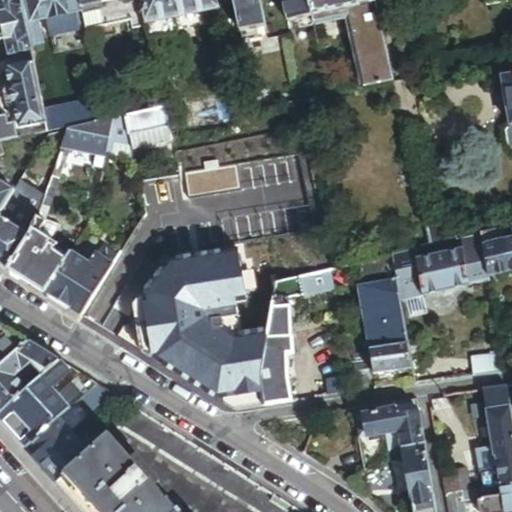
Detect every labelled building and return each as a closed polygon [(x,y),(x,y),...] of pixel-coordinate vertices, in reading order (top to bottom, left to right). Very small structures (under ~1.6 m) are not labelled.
[(30,48),(19,0),(0,0),(0,10),(1,15),(0,15),(0,41),(6,40),(9,55),(30,51),(30,48)] [(19,0),(30,48),(43,46),(38,21),(46,20),(48,30),(63,27),(64,35),(86,30),(79,0),(19,0)] [(79,0),(86,30),(129,21),(125,5),(139,2),(138,0),(79,0)] [(180,32),(177,16),(232,4),(231,0),(138,0),(139,2),(144,28),(147,39),(180,32)] [(239,33),(266,28),(259,0),(282,0),(287,22),(312,17),(308,0),(231,0),(232,4),(239,33)] [(391,83),(383,41),(373,0),(308,0),(312,17),(351,9),(352,15),(347,16),(362,89),(391,83)] [(139,2),(125,5),(129,21),(131,31),(144,28),(139,2)] [(313,24),(347,16),(352,15),(351,9),(312,17),(313,24)] [(45,121),(42,109),(31,56),(6,62),(12,90),(7,91),(12,112),(17,111),(21,133),(40,129),(41,133),(47,131),(45,121)] [(511,75),(500,78),(511,137),(511,75)] [(85,112),(102,109),(98,91),(82,94),(83,101),(85,112)] [(64,105),(67,116),(85,112),(83,101),(64,105)] [(45,121),(67,116),(64,105),(42,109),(45,121)] [(45,121),(47,131),(104,119),(102,109),(85,112),(67,116),(45,121)] [(156,143),(169,141),(161,109),(123,117),(128,134),(152,129),(156,143)] [(105,149),(135,158),(128,134),(123,117),(109,121),(105,149)] [(103,166),(105,149),(109,121),(66,131),(57,158),(65,161),(71,144),(95,152),(93,164),(103,166)] [(64,225),(48,215),(62,172),(54,169),(45,198),(34,230),(8,271),(46,293),(68,259),(50,247),(64,225)] [(4,211),(34,230),(45,198),(19,183),(12,198),(4,211)] [(0,216),(4,211),(12,198),(0,191),(0,216)] [(0,265),(8,271),(34,230),(4,211),(0,216),(0,265)] [(426,252),(453,246),(448,222),(421,227),(426,252)] [(489,271),(511,266),(511,227),(483,236),(489,271)] [(400,258),(405,299),(491,279),(489,271),(483,236),(463,243),(466,257),(421,267),(419,254),(400,258)] [(46,293),(83,317),(121,257),(111,250),(106,257),(99,253),(93,264),(73,251),(68,259),(46,293)] [(410,343),(405,299),(400,258),(364,266),(375,349),(410,343)] [(314,295),(343,292),(340,272),(313,277),(314,295)] [(288,353),(295,352),(293,334),(291,334),(289,299),(306,298),(306,295),(314,295),(313,277),(284,284),(272,335),(268,356),(271,373),(274,404),(294,401),(288,353)] [(128,344),(137,334),(127,322),(114,336),(128,344)] [(0,368),(29,342),(0,324),(0,368)] [(60,362),(29,342),(0,368),(0,414),(26,391),(18,383),(14,378),(30,364),(34,369),(37,372),(42,377),(60,362)] [(406,384),(414,383),(410,343),(375,349),(379,375),(389,374),(389,369),(404,367),(406,384)] [(478,373),(506,370),(504,352),(476,356),(478,373)] [(69,372),(60,362),(42,377),(38,381),(26,391),(0,414),(0,421),(25,450),(58,420),(69,411),(66,407),(55,395),(50,389),(69,372)] [(18,383),(34,369),(30,364),(14,378),(18,383)] [(33,376),(38,381),(42,377),(37,372),(33,376)] [(90,386),(79,373),(55,395),(66,407),(90,386)] [(110,393),(97,384),(69,411),(79,421),(110,393)] [(499,482),(511,479),(511,396),(510,386),(485,389),(493,447),(494,453),(497,452),(500,472),(487,474),(483,475),(484,484),(499,482)] [(403,447),(425,444),(421,412),(400,415),(399,407),(365,412),(369,436),(400,431),(403,447)] [(297,511),(136,411),(123,424),(260,511),(297,511)] [(369,436),(365,412),(358,413),(362,443),(370,442),(369,436)] [(89,454),(58,420),(25,450),(55,483),(89,454)] [(260,511),(123,424),(109,435),(132,461),(136,458),(146,468),(142,472),(147,477),(151,474),(160,483),(155,487),(177,511),(179,509),(181,511),(260,511)] [(366,472),(403,447),(400,431),(369,436),(370,442),(362,443),(366,472)] [(109,435),(89,454),(55,483),(80,511),(181,511),(179,509),(177,511),(155,487),(160,483),(151,474),(147,477),(142,472),(146,468),(136,458),(132,461),(109,435)] [(435,511),(425,444),(403,447),(406,467),(398,468),(398,475),(407,474),(412,511),(435,511)] [(487,474),(500,472),(497,452),(494,453),(493,447),(483,448),(487,474)] [(447,493),(473,487),(471,476),(468,467),(443,473),(447,493)] [(477,486),(484,484),(483,475),(471,476),(473,487),(477,486)] [(511,479),(499,482),(500,490),(486,492),(478,493),(480,511),(493,511),(511,509),(511,479)] [(486,492),(500,490),(499,482),(484,484),(486,492)] [(478,493),(486,492),(484,484),(477,486),(478,493)] [(450,511),(465,511),(463,495),(478,493),(477,486),(473,487),(447,493),(450,511)]
